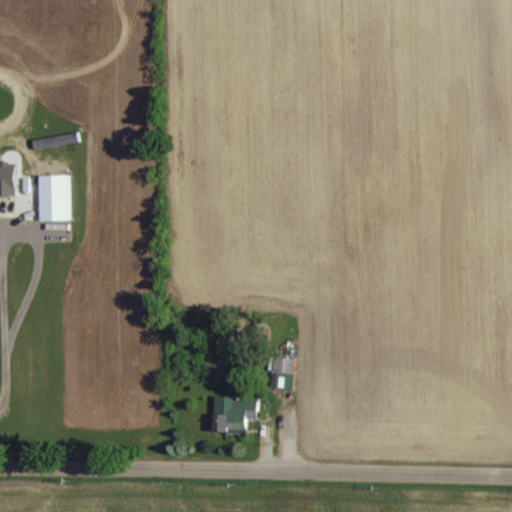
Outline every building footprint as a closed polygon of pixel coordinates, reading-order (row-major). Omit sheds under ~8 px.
[(33,135),(34,145),(80,141),(79,131),(33,135)] [(0,193),(16,193),(16,160),(0,159),(0,193)] [(69,171),(40,172),(41,218),(70,217),(69,171)] [(272,385),(293,386),(294,355),(273,354),(272,385)] [(215,394),(214,430),(247,431),(248,416),(258,416),(259,395),(215,394)]
